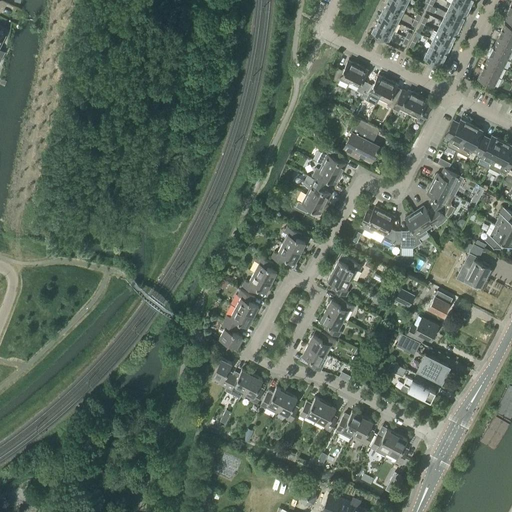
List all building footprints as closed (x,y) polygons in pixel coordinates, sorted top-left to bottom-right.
[(401,13),(406,4),(398,0),(387,0),(385,5),(401,13)] [(467,11),(471,2),(467,0),(452,0),(451,3),(467,11)] [(467,11),(451,3),(446,12),(462,20),(467,11)] [(397,22),(401,13),(385,5),(381,14),(397,22)] [(458,29),(462,20),(446,12),(442,21),(458,29)] [(397,22),(381,14),(376,23),(392,31),(397,22)] [(453,38),(458,29),(442,21),(437,30),(453,38)] [(392,31),(376,23),(372,32),(388,40),(392,31)] [(511,26),(504,23),(500,32),(511,38),(511,26)] [(453,38),(437,30),(433,40),(449,48),(453,38)] [(511,49),(511,48),(511,38),(500,32),(495,41),(511,49)] [(449,48),(433,40),(428,49),(444,57),(449,48)] [(511,49),(495,41),(491,50),(507,58),(511,49)] [(444,57),(428,49),(424,58),(440,66),(444,57)] [(507,58),(491,50),(486,60),(502,68),(507,58)] [(349,82),(358,64),(348,60),(343,70),(338,68),(332,78),(338,81),(339,79),(349,84),(349,82)] [(502,68),(486,60),(482,69),(498,77),(502,68)] [(362,93),(368,82),(362,80),(367,69),(358,64),(349,82),(358,86),(357,90),(362,93)] [(493,86),(498,77),(482,69),(477,78),(493,86)] [(378,99),(388,79),(378,74),(373,85),(368,82),(362,93),(368,96),(369,94),(378,99)] [(392,108),(398,97),(392,94),(397,84),(388,79),(378,99),(387,103),(387,105),(392,108)] [(408,113),(418,94),(408,89),(403,100),(398,97),(392,108),(398,111),(399,109),(408,113)] [(427,99),(418,94),(408,113),(417,118),(416,120),(422,123),(428,112),(422,109),(427,99)] [(457,151),(471,124),(461,118),(456,127),(451,124),(445,136),(450,139),(447,145),(457,151)] [(377,149),(378,146),(368,140),(372,132),(354,122),(349,131),(351,132),(342,149),(357,157),(359,154),(371,160),(376,151),(377,149)] [(476,153),(482,141),(477,138),(482,129),(471,124),(457,151),(468,156),(471,150),(476,153)] [(481,155),(478,162),(489,167),(491,163),(502,140),(492,134),(487,143),(482,141),(476,153),(481,155)] [(511,144),(502,140),(491,163),(489,167),(499,172),(500,170),(506,173),(511,160),(511,155),(509,154),(511,147),(511,144)] [(316,161),(322,164),(341,173),(346,163),(335,158),(338,153),(341,155),(324,146),(316,161)] [(440,157),(438,162),(448,166),(450,161),(440,157)] [(341,173),(322,164),(319,169),(316,167),(311,176),(311,177),(322,183),(325,178),(335,183),(341,173)] [(442,176),(437,173),(431,183),(450,192),(454,194),(454,195),(464,177),(446,168),(442,176)] [(320,188),(322,183),(311,177),(311,176),(307,174),(303,183),(309,188),(306,193),(325,203),(330,193),(320,188)] [(454,194),(450,192),(431,183),(426,192),(434,197),(433,198),(436,200),(433,204),(435,205),(437,209),(447,217),(451,212),(454,206),(451,205),(451,204),(450,201),(454,194)] [(325,203),(306,193),(302,202),(298,201),(295,206),(307,212),(309,207),(320,213),(325,203)] [(479,199),(473,196),(469,203),(475,206),(479,199)] [(437,209),(435,205),(430,211),(428,212),(423,205),(414,211),(425,229),(434,223),(436,227),(443,222),(447,217),(437,209)] [(375,230),(384,211),(375,206),(369,216),(364,214),(358,225),(373,233),(375,230)] [(500,213),(494,224),(511,232),(511,219),(511,217),(511,211),(502,206),(501,206),(502,207),(499,212),(498,212),(498,213),(500,213)] [(394,216),(384,211),(375,230),(384,235),(382,238),(391,243),(400,243),(401,230),(395,230),(389,227),(394,216)] [(428,232),(425,229),(414,211),(405,217),(411,227),(407,230),(401,230),(400,243),(400,247),(413,247),(421,242),(419,238),(428,232)] [(511,245),(511,242),(511,232),(494,224),(491,222),(486,233),(487,233),(487,234),(488,234),(485,240),(484,239),(484,240),(497,247),(500,240),(511,246),(511,245)] [(288,233),(282,243),(300,252),(305,241),(297,237),(300,232),(302,233),(287,225),(284,231),(288,233)] [(469,252),(473,244),(467,241),(463,248),(469,252)] [(294,262),(300,252),(282,243),(277,253),(274,251),(271,256),(285,264),(283,263),(286,258),(294,262)] [(483,248),(473,243),(473,244),(469,252),(467,255),(472,258),(474,254),(479,257),(483,248)] [(259,262),(254,272),(271,281),(276,270),(268,266),(271,261),(273,262),(258,254),(256,260),(259,262)] [(472,258),(467,255),(459,271),(466,274),(464,276),(481,285),(491,268),(488,266),(489,265),(483,261),(482,263),(472,258)] [(338,259),(333,269),(350,278),(355,268),(359,270),(362,265),(347,257),(349,258),(347,263),(338,259)] [(345,288),(350,278),(333,269),(327,280),(336,284),(333,289),(331,288),(345,296),(348,290),(345,288)] [(265,291),(271,281),(254,272),(248,282),(245,280),(242,285),(256,293),(255,292),(257,287),(265,291)] [(241,296),(235,306),(253,315),(258,305),(250,301),(253,296),(240,289),(237,295),(241,296)] [(413,295),(401,289),(395,299),(407,306),(413,295)] [(434,295),(428,308),(442,316),(449,303),(434,295)] [(331,299),(325,309),(343,318),(348,308),(351,310),(354,305),(340,297),(342,298),(339,303),(331,299)] [(247,326),(253,315),(235,306),(230,316),(227,314),(224,320),(238,327),(236,326),(239,321),(247,326)] [(337,328),(343,318),(325,309),(320,320),(328,324),(326,329),(324,328),(338,336),(341,330),(337,328)] [(438,325),(421,316),(415,329),(411,326),(413,322),(407,334),(417,339),(420,334),(431,339),(438,325)] [(238,327),(224,320),(221,325),(224,327),(219,337),(236,346),(242,336),(234,331),(236,326),(238,327)] [(313,333),(307,344),(325,353),(330,343),(333,345),(336,339),(322,332),(323,333),(321,338),(313,333)] [(414,354),(420,342),(401,332),(395,345),(414,354)] [(328,355),(325,353),(307,344),(302,354),(310,359),(307,363),(305,363),(320,370),(323,365),(328,355)] [(448,365),(425,353),(417,368),(441,379),(448,365)] [(226,386),(232,374),(227,371),(232,363),(221,357),(212,375),(222,380),(220,383),(226,386)] [(402,376),(406,368),(391,361),(387,368),(402,376)] [(243,391),(252,374),(241,368),(237,376),(232,374),(233,372),(232,374),(226,386),(231,389),(233,386),(243,391)] [(262,379),(252,374),(243,391),(253,396),(251,399),(257,402),(264,388),(263,390),(258,387),(262,379)] [(428,386),(406,376),(403,383),(408,386),(407,389),(413,392),(411,394),(418,397),(419,395),(430,400),(435,391),(428,387),(428,386)] [(276,412),(277,409),(286,392),(276,386),(272,394),(267,392),(268,390),(260,404),(276,412)] [(297,397),(286,392),(277,409),(287,414),(286,418),(291,420),(299,406),(298,406),(298,408),(293,405),(297,397)] [(316,419),(325,402),(315,396),(311,404),(306,402),(307,400),(306,400),(299,414),(305,417),(306,414),(316,419)] [(336,407),(325,402),(316,419),(326,424),(324,427),(330,430),(337,416),(336,418),(331,415),(336,407)] [(350,437),(362,416),(352,410),(347,418),(342,416),(343,414),(336,428),(341,431),(340,432),(350,437)] [(372,421),(362,416),(353,433),(363,438),(361,441),(367,444),(374,430),(373,432),(368,429),(372,421)] [(247,428),(242,439),(248,441),(252,430),(247,428)] [(387,451),(397,434),(386,428),(382,437),(377,434),(378,432),(370,446),(375,449),(375,450),(385,456),(387,451)] [(407,439),(397,434),(387,451),(397,456),(396,460),(401,462),(409,448),(408,450),(403,447),(407,439)] [(317,495),(311,487),(302,489),(298,498),(304,505),(313,504),(317,495)] [(351,502),(329,493),(321,511),(371,511),(358,507),(360,501),(353,498),(351,502)]
